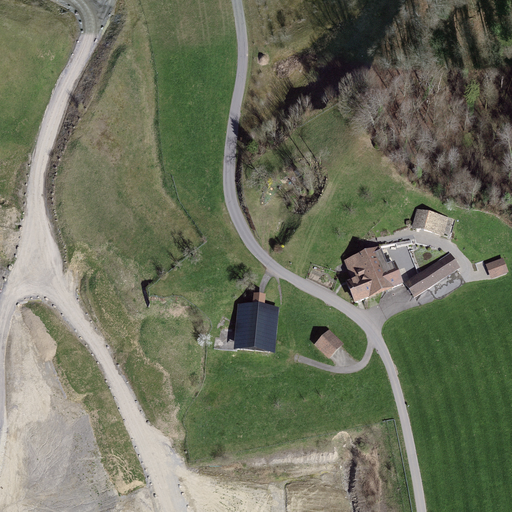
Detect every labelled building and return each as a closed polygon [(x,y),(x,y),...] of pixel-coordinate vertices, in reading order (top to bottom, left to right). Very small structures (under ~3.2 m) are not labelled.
[(445,219),(419,212),(414,229),(441,236),(445,219)] [(373,267),(383,292),(401,285),(391,258),(384,261),(379,250),(362,257),(367,270),(373,267)] [(367,270),(362,257),(347,263),(352,277),(355,276),(357,281),(348,285),(356,303),(383,292),(373,267),(367,270)] [(452,260),(408,288),(416,301),(460,273),(452,260)] [(506,273),(501,261),(490,266),(494,278),(506,273)] [(280,316),(238,311),(233,356),(274,361),(280,316)] [(331,336),(316,352),(329,365),(345,349),(331,336)]
